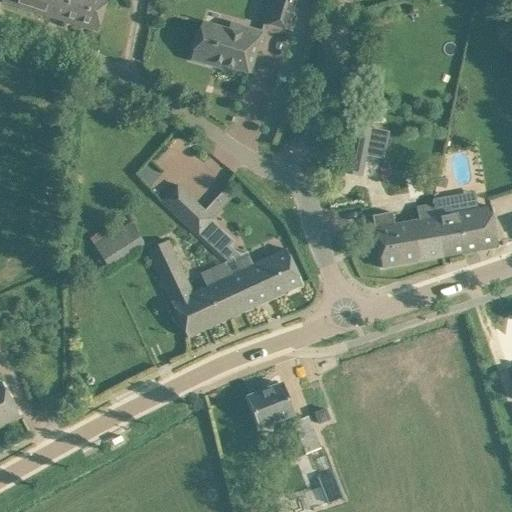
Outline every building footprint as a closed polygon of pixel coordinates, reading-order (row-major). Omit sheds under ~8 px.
[(2,0),(2,1),(61,19),(63,13),(55,11),(58,0),(2,0)] [(58,0),(55,11),(63,13),(61,19),(96,30),(102,11),(105,0),(58,0)] [(269,0),(263,23),(290,31),(299,0),(269,0)] [(261,32),(242,26),(230,23),(228,30),(202,22),(190,59),(221,68),(222,65),(249,73),(261,32)] [(370,129),(351,125),(341,171),(360,175),(365,154),(361,153),(364,140),(367,141),(370,129)] [(479,167),(475,143),(458,146),(461,170),(479,167)] [(159,203),(197,238),(214,219),(177,184),(159,203)] [(419,261),(497,246),(490,208),(433,218),(431,206),(416,208),(418,221),(393,225),(391,213),(372,217),(381,268),(419,262),(419,261)] [(131,222),(94,246),(107,266),(144,243),(131,222)] [(187,338),(243,312),(227,277),(229,276),(223,263),(199,274),(205,286),(192,292),(168,239),(146,249),(187,338)] [(227,277),(243,312),(302,284),(287,251),(230,277),(229,276),(227,277)] [(0,425),(19,416),(1,382),(0,382),(0,425)] [(295,459),(320,449),(307,417),(296,421),(281,384),(247,397),(259,428),(282,419),(285,426),(283,427),(295,459)] [(319,424),(329,419),(325,409),(315,413),(319,424)] [(330,472),(317,478),(326,503),(342,497),(336,484),(334,484),(330,472)] [(269,511),(288,511),(282,496),(266,502),(269,511)]
